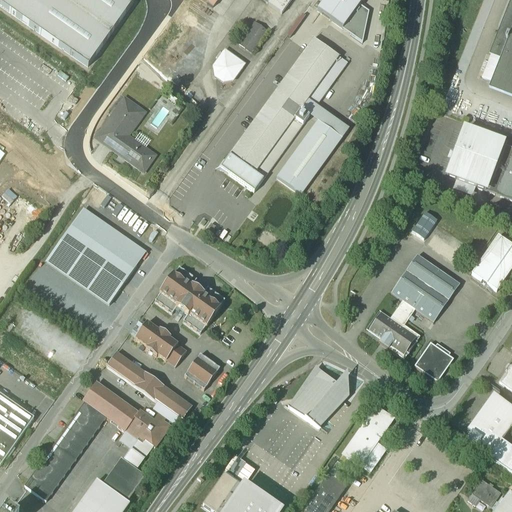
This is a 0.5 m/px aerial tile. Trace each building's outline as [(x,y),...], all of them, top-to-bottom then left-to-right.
[(134,4),(128,0),(0,0),(0,7),(88,69),(134,4)] [(218,0),(200,0),(212,9),(218,0)] [(290,3),(285,0),(272,0),(270,3),(268,6),(282,16),(290,3)] [(359,7),(364,0),(326,0),(317,12),(342,30),(344,27),(359,7)] [(511,0),(493,48),(505,53),(502,61),(511,64),(511,0)] [(359,7),(344,27),(352,33),(350,36),(362,45),(369,13),(359,7)] [(386,12),(377,11),(372,49),(381,50),(386,12)] [(289,38),(303,18),(299,15),(286,35),(289,38)] [(255,25),(240,45),(251,53),(266,33),(255,25)] [(313,41),(229,158),(254,176),(263,182),(309,118),(300,112),(307,102),(338,59),(313,41)] [(244,67),(224,53),(213,69),(215,78),(223,84),(233,82),(244,67)] [(338,59),(307,102),(316,109),(347,65),(338,59)] [(511,64),(502,61),(490,92),(511,100),(511,64)] [(99,142),(111,151),(125,161),(135,146),(127,140),(145,116),(124,101),(112,118),(115,120),(108,129),(99,142)] [(316,109),(307,102),(300,112),(309,118),(317,124),(341,142),(348,132),(316,109)] [(341,142),(317,124),(276,181),(300,199),(341,142)] [(502,147),(463,132),(457,151),(456,150),(452,161),(453,161),(446,179),(456,183),(475,190),(485,193),(502,147)] [(135,146),(125,161),(124,163),(138,173),(142,167),(145,169),(152,158),(135,146)] [(511,150),(502,147),(485,193),(511,203),(511,150)] [(254,176),(229,158),(220,171),(254,196),(263,182),(254,176)] [(475,190),(456,183),(452,192),(472,199),(475,190)] [(146,253),(83,209),(46,263),(109,307),(146,253)] [(413,236),(423,242),(436,222),(425,215),(413,236)] [(211,226),(205,234),(210,238),(215,230),(211,226)] [(435,238),(429,247),(455,264),(463,252),(457,248),(455,251),(435,238)] [(497,294),(511,271),(511,249),(497,240),(472,277),(497,294)] [(391,296),(402,304),(390,322),(381,316),(374,325),(371,326),(368,330),(368,334),(380,343),(378,346),(387,352),(388,351),(404,362),(420,340),(404,329),(415,313),(433,326),(459,288),(417,259),(391,296)] [(203,296),(192,288),(196,282),(179,270),(173,277),(172,276),(159,296),(154,304),(172,316),(176,311),(186,318),(182,324),(200,337),(205,329),(206,330),(220,311),(219,310),(224,303),(207,290),(203,296)] [(143,329),(138,325),(132,333),(137,337),(143,329)] [(158,333),(146,325),(143,329),(137,337),(135,341),(146,350),(145,351),(156,359),(157,358),(166,364),(166,363),(177,347),(169,341),(170,340),(159,332),(158,333)] [(414,369),(437,385),(454,362),(430,346),(414,369)] [(177,347),(166,363),(175,370),(186,354),(177,347)] [(511,348),(511,349),(511,366),(499,384),(511,393),(511,348)] [(192,409),(116,355),(106,369),(157,406),(182,423),(192,409)] [(219,371),(200,357),(184,379),(203,393),(219,371)] [(337,390),(315,380),(289,411),(317,430),(320,425),(322,426),(347,396),(347,387),(342,384),(337,390)] [(94,388),(82,404),(84,406),(84,405),(106,421),(125,435),(125,434),(137,443),(131,452),(122,464),(136,473),(153,449),(155,450),(170,429),(164,425),(165,422),(158,417),(153,423),(140,414),(136,419),(94,388)] [(0,395),(0,468),(34,419),(0,395)] [(511,411),(496,401),(470,437),(471,437),(465,445),(473,451),(511,479),(511,478),(511,452),(501,444),(511,428),(511,411)] [(106,421),(84,405),(84,406),(24,489),(45,504),(106,421)] [(182,423),(157,406),(153,412),(177,430),(182,423)] [(375,409),(351,443),(378,462),(385,453),(376,447),(393,422),(375,409)] [(137,443),(125,434),(125,435),(119,443),(131,452),(137,443)] [(351,443),(342,457),(360,470),(361,468),(370,474),(378,462),(351,443)] [(254,445),(242,462),(246,465),(258,448),(254,445)] [(271,511),(234,485),(245,466),(236,460),(224,478),(223,478),(202,509),(206,511),(274,511),(272,510),(271,511)] [(122,464),(120,462),(102,487),(96,483),(75,511),(125,511),(129,507),(127,505),(145,480),(136,473),(122,464)] [(332,471),(303,511),(329,511),(350,483),(332,471)] [(501,496),(481,483),(471,497),(491,511),(501,496)] [(511,511),(511,495),(509,493),(495,511),(511,511)]
